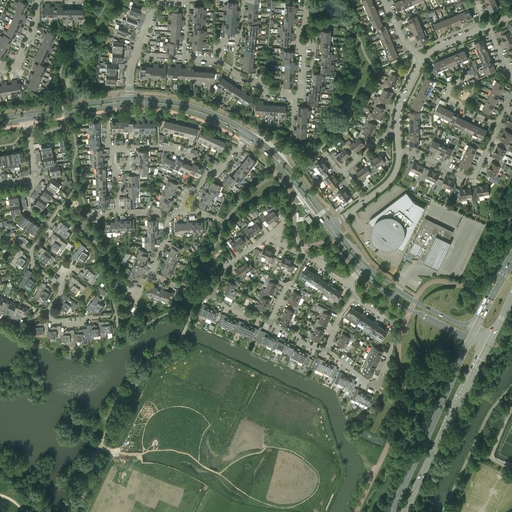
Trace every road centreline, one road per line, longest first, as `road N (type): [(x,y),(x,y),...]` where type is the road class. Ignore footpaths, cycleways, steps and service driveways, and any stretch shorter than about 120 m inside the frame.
road 1 (secondary): [(470,339),(391,511)]
road 2 (secondary): [(404,511),(489,342)]
road 3 (residential): [(352,295),(394,324),(376,385),(326,350)]
road 4 (residential): [(269,322),(209,296),(223,270),(265,238)]
road 5 (residential): [(399,151),(472,176),(497,125)]
road 6 (tertiary): [(129,101),(179,105),(248,136)]
road 7 (tertiary): [(248,136),(289,172),(331,227)]
